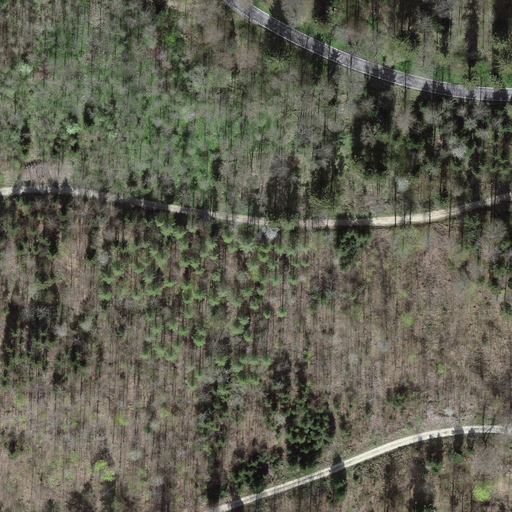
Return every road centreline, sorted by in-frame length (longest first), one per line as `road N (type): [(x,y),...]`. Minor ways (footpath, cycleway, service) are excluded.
road 1 (track): [(0,192),(63,188),(300,224),(415,219),(511,194)]
road 2 (track): [(511,431),(409,438),(212,511)]
road 3 (tertiary): [(511,94),(447,89),(378,70),(234,0)]
